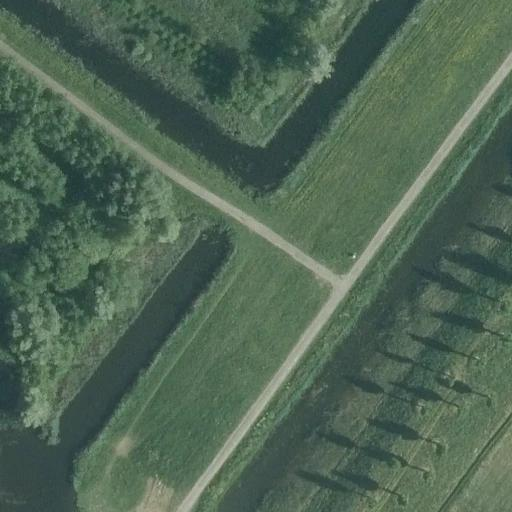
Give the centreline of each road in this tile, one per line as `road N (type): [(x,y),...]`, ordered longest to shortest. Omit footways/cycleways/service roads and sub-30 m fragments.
road 1 (track): [(181,511),(511,55)]
road 2 (track): [(511,314),(463,351),(464,377),(373,511)]
